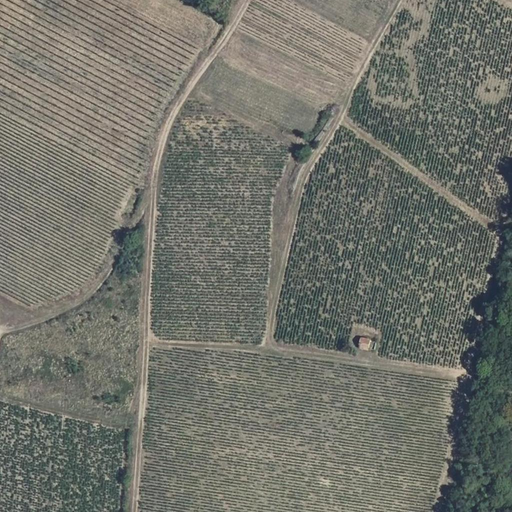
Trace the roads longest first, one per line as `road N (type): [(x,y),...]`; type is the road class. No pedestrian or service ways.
road 1 (track): [(248,0),(182,99),(159,150),(134,511)]
road 2 (track): [(153,182),(106,274),(82,300),(0,329)]
